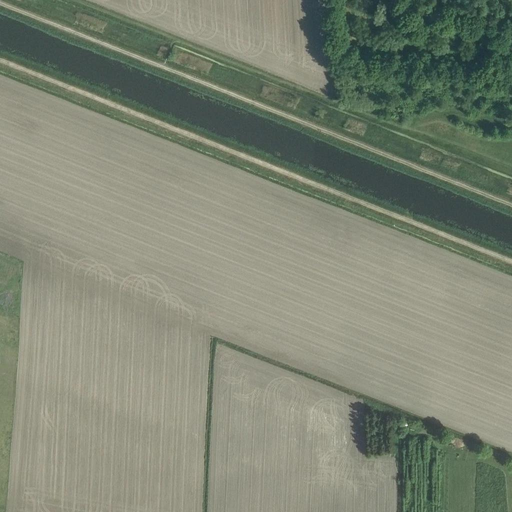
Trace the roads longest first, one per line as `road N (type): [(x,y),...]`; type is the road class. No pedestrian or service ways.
road 1 (track): [(0,2),(511,205)]
road 2 (track): [(0,61),(511,261)]
